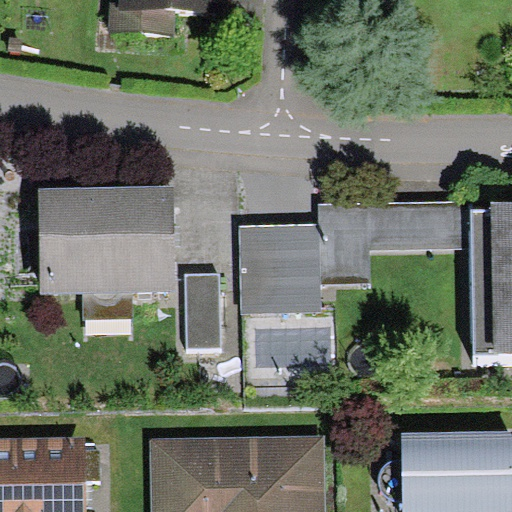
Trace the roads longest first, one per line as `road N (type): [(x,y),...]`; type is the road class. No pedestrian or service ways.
road 1 (residential): [(273,139),(0,95)]
road 2 (residential): [(511,138),(273,139)]
road 3 (residential): [(273,139),(280,0)]
